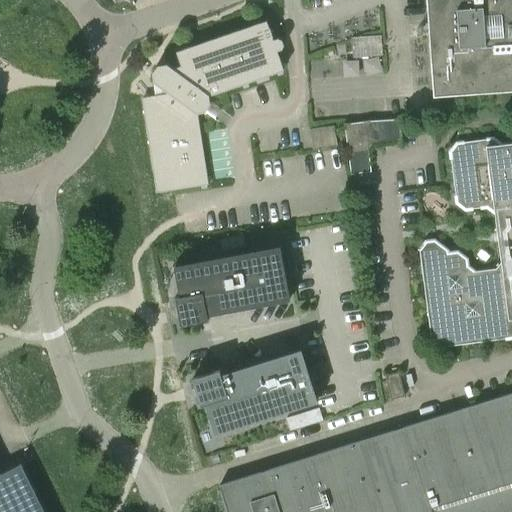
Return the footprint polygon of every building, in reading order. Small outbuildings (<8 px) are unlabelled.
[(511,0),(425,0),(427,30),(511,24),(511,0)] [(151,74),(152,83),(160,88),(161,95),(141,99),(156,193),(171,191),(207,185),(197,114),(204,112),(209,105),(208,97),(283,71),(276,52),(281,50),(283,46),(281,41),(277,39),(272,41),(266,21),(175,53),(180,66),(172,69),(166,65),(156,66),(151,74)] [(511,24),(427,30),(432,97),(511,91),(511,24)] [(380,38),(350,40),(352,61),(382,58),(380,38)] [(369,122),(343,125),(350,175),(370,172),(367,152),(372,146),(400,142),(397,120),(369,122)] [(312,150),(324,148),(336,146),(333,126),(309,130),(312,150)] [(493,213),(497,241),(500,263),(495,269),(467,273),(465,259),(457,253),(446,254),(446,251),(433,241),(425,242),(418,251),(430,341),(439,348),(511,338),(511,337),(511,143),(500,145),(492,139),(456,144),(449,153),(455,203),(464,210),(486,207),(493,213)] [(278,248),(174,267),(179,297),(174,298),(177,313),(179,326),(207,321),(207,319),(206,319),(205,316),(288,301),(278,248)] [(219,370),(191,379),(192,381),(193,381),(195,389),(198,397),(200,405),(200,407),(205,405),(214,434),(314,402),(316,402),(312,390),(300,351),(220,376),(219,372),(219,370)] [(404,397),(398,372),(384,376),(390,400),(404,397)] [(511,511),(511,393),(218,486),(226,511),(511,511)] [(0,511),(43,511),(20,465),(0,474),(0,511)]
